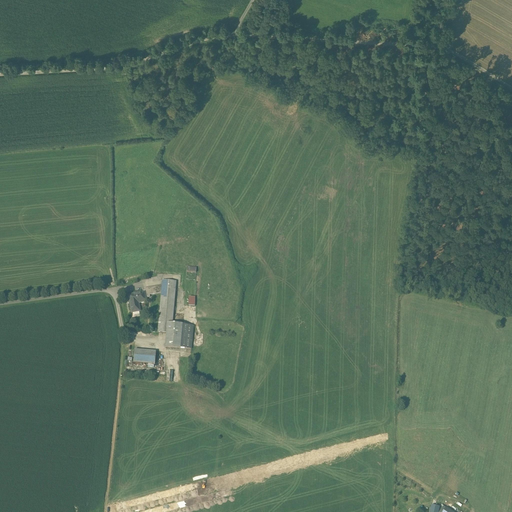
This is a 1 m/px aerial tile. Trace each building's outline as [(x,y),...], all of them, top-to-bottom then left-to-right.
[(166,331),(167,323),(171,323),(176,281),(163,280),(158,330),(166,331)] [(143,291),(128,295),(132,314),(141,311),(138,302),(146,300),(143,291)] [(196,297),(188,296),(187,305),(195,306),(196,297)] [(171,323),(167,323),(166,331),(165,344),(191,347),(193,326),(171,323)] [(156,351),(135,348),(133,362),(155,364),(156,351)]
